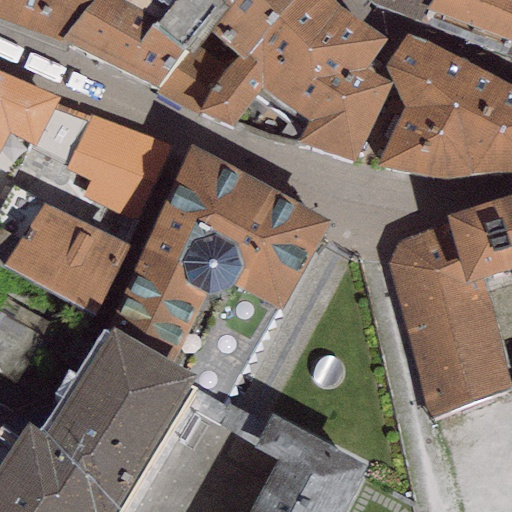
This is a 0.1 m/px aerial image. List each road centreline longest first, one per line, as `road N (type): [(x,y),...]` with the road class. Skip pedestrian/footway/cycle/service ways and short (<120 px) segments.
road 1 (residential): [(0,53),(362,206)]
road 2 (residential): [(181,511),(362,206)]
road 3 (residential): [(362,206),(428,511)]
road 4 (residential): [(362,206),(511,183)]
